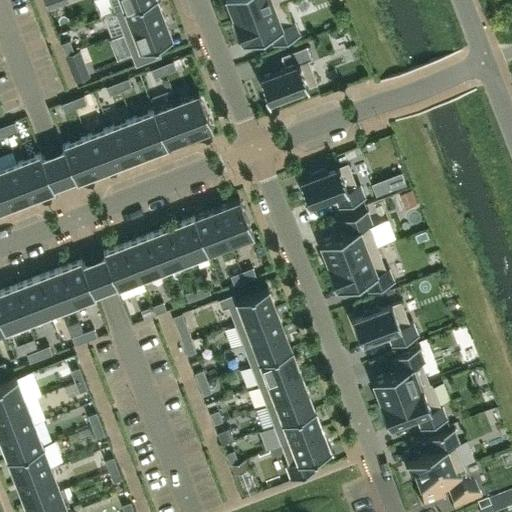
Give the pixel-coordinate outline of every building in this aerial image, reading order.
[(109,0),(114,12),(144,0),(109,0)] [(144,0),(114,12),(123,32),(163,16),(157,0),(144,0)] [(226,0),(233,18),(279,0),(226,0)] [(290,22),(281,0),(279,0),(233,18),(232,19),(240,41),(242,41),(242,42),(269,32),(273,44),(272,44),(272,45),(300,34),(300,33),(298,34),(294,21),(290,22)] [(163,16),(123,32),(136,65),(160,55),(156,43),(172,37),(163,16)] [(60,43),(65,54),(73,51),(69,40),(60,43)] [(259,77),(268,101),(280,97),(281,99),(296,93),(295,91),(317,83),(308,59),(311,58),(306,45),(280,55),(285,67),(259,77)] [(161,64),(164,73),(176,69),(172,60),(161,64)] [(150,69),(153,77),(164,73),(161,64),(150,69)] [(85,65),(72,70),(76,81),(89,76),(85,65)] [(116,82),(120,90),(131,86),(128,77),(116,82)] [(105,86),(109,95),(120,90),(116,82),(105,86)] [(198,92),(175,101),(189,136),(211,128),(212,129),(213,129),(198,90),(197,91),(198,92)] [(72,99),(75,107),(86,103),(83,94),(72,99)] [(72,99),(61,103),(64,111),(75,107),(72,99)] [(153,108),(152,108),(167,146),(168,146),(167,145),(189,136),(175,101),(153,109),(153,108)] [(152,110),(131,118),(144,154),(166,145),(166,146),(167,146),(152,108),(151,108),(152,110)] [(131,118),(108,127),(122,162),(144,154),(131,118)] [(2,125),(6,134),(16,129),(13,121),(2,125)] [(108,127),(86,135),(99,171),(122,162),(108,127)] [(63,143),(61,143),(76,181),(77,181),(77,180),(99,171),(86,135),(63,144),(63,143)] [(334,150),(311,158),(316,170),(338,161),(334,150)] [(39,153),(17,161),(31,197),(53,189),(53,190),(54,189),(40,151),(38,152),(39,153)] [(0,168),(0,185),(8,206),(30,197),(17,162),(0,168)] [(299,180),(308,205),(334,194),(339,206),(337,206),(338,207),(366,197),(365,196),(364,196),(359,183),(356,184),(347,162),(326,170),(325,168),(310,173),(311,176),(299,180)] [(403,173),(392,177),(396,187),(407,183),(403,173)] [(239,199),(216,207),(230,243),(252,234),(253,236),(254,235),(239,197),(238,197),(239,199)] [(194,215),(193,215),(207,252),(230,243),(216,207),(194,216),(194,215)] [(345,232),(319,242),(328,264),(328,265),(377,246),(368,225),(371,223),(366,210),(368,210),(367,209),(340,220),(340,221),(341,220),(345,232)] [(193,216),(171,225),(185,260),(207,252),(193,215),(193,216)] [(171,225),(149,233),(162,269),(185,260),(171,225)] [(127,242),(140,277),(162,269),(149,233),(127,242)] [(103,249),(103,250),(117,287),(118,287),(118,286),(140,277),(127,242),(104,250),(103,249)] [(385,268),(377,246),(328,265),(328,264),(326,265),(335,288),(336,287),(337,288),(363,278),(368,290),(367,290),(367,291),(395,280),(394,280),(393,280),(388,267),(385,268)] [(58,268),(71,304),(94,295),(94,296),(95,296),(80,258),(80,260),(58,268)] [(241,271),(244,279),(255,275),(252,266),(241,271)] [(58,268),(35,277),(49,312),(71,304),(58,268)] [(230,275),(233,284),(244,279),(241,271),(230,275)] [(35,277),(13,285),(27,321),(49,312),(35,277)] [(196,288),(199,297),(210,292),(207,284),(196,288)] [(0,319),(4,331),(5,331),(5,329),(27,321),(13,285),(0,290),(0,319)] [(234,323),(275,307),(267,287),(235,299),(233,293),(218,299),(221,309),(228,306),(234,323)] [(184,292),(188,301),(199,297),(196,288),(184,292)] [(352,319),(361,343),(387,333),(391,344),(390,344),(391,345),(419,335),(418,334),(417,334),(412,321),(409,323),(400,300),(379,308),(378,306),(363,312),(364,314),(352,319)] [(151,305),(154,314),(166,309),(162,301),(151,305)] [(140,310),(143,318),(154,314),(151,305),(140,310)] [(242,344),(283,328),(275,307),(234,323),(242,344)] [(182,343),(191,339),(181,313),(172,316),(182,343)] [(82,332),(85,340),(97,336),(93,328),(82,332)] [(242,344),(250,364),(292,347),(291,348),(283,328),(242,344)] [(71,336),(74,345),(85,340),(82,332),(71,336)] [(191,339),(182,343),(187,354),(195,351),(191,339)] [(37,349),(41,358),(52,353),(48,345),(37,349)] [(399,369),(372,379),(380,402),(381,402),(429,384),(429,383),(421,362),(424,360),(419,348),(420,347),(420,346),(393,357),(393,358),(394,357),(399,369)] [(257,384),(298,368),(291,348),(292,348),(292,347),(250,364),(257,384)] [(26,353),(29,362),(41,358),(37,349),(26,353)] [(70,370),(74,381),(83,378),(78,367),(70,370)] [(298,368),(257,384),(265,404),(306,388),(298,368)] [(198,384),(207,380),(203,369),(194,373),(198,384)] [(16,377),(0,382),(0,409),(25,400),(16,377)] [(74,381),(78,392),(87,389),(83,378),(74,381)] [(198,384),(202,395),(211,392),(207,380),(198,384)] [(379,402),(388,426),(416,415),(421,427),(419,427),(420,428),(448,417),(447,417),(446,417),(441,404),(440,405),(431,382),(429,383),(429,384),(381,402),(380,402),(379,402)] [(306,388),(265,404),(273,424),(315,408),(314,408),(306,388)] [(25,400),(0,409),(0,435),(34,422),(25,400)] [(315,408),(273,424),(281,445),(322,429),(314,409),(315,408)] [(218,409),(209,412),(213,424),(222,420),(218,409)] [(87,415),(91,426),(100,423),(96,411),(87,415)] [(163,431),(192,427),(190,411),(161,414),(163,431)] [(34,422),(0,435),(0,440),(7,459),(44,444),(43,444),(42,444),(34,422)] [(91,426),(96,437),(104,434),(100,423),(91,426)] [(216,432),(221,444),(233,439),(229,427),(216,432)] [(406,460),(415,484),(464,465),(455,443),(458,442),(454,429),(455,428),(454,428),(427,438),(427,439),(428,439),(433,450),(406,460)] [(322,429),(281,445),(288,465),(285,466),(290,478),(289,479),(317,469),(317,468),(316,468),(311,457),(331,449),(331,448),(330,449),(322,429)] [(44,444),(7,459),(15,481),(51,467),(43,445),(44,445),(44,444)] [(395,449),(381,453),(387,471),(400,467),(395,449)] [(229,464),(238,461),(233,450),(225,453),(229,464)] [(104,460),(108,471),(117,467),(113,456),(104,460)] [(247,458),(238,461),(230,464),(234,474),(248,468),(250,468),(247,458)] [(464,465),(415,484),(424,507),(451,497),(455,508),(454,509),(482,499),(482,498),(480,499),(475,486),(472,487),(464,465)] [(51,467),(15,481),(24,503),(60,489),(51,467)] [(117,467),(108,471),(113,482),(121,479),(117,467)] [(60,489),(24,503),(27,511),(68,511),(70,511),(69,511),(68,511),(60,489)] [(492,502),(495,511),(507,511),(502,498),(492,502)] [(121,504),(124,511),(134,511),(130,501),(121,504)] [(490,502),(479,507),(480,511),(487,511),(493,510),(490,502)]
